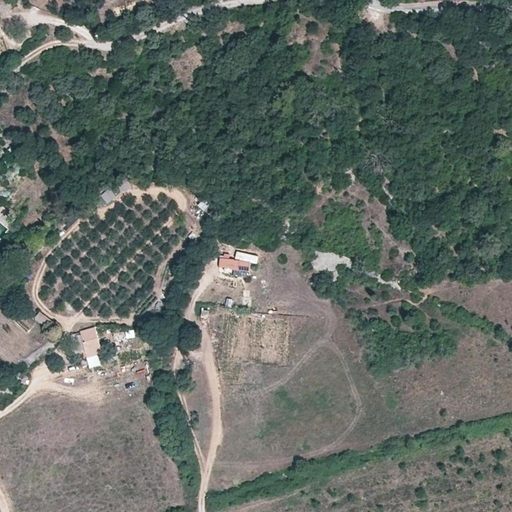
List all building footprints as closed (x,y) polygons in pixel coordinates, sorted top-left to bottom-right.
[(100,195),(107,203),(116,196),(109,188),(100,195)] [(235,259),(236,252),(225,250),(224,257),(235,259)] [(249,274),(250,263),(220,259),(219,270),(249,274)] [(339,270),(330,275),(334,282),(343,277),(339,270)] [(96,328),(81,332),(87,356),(102,352),(96,328)]
